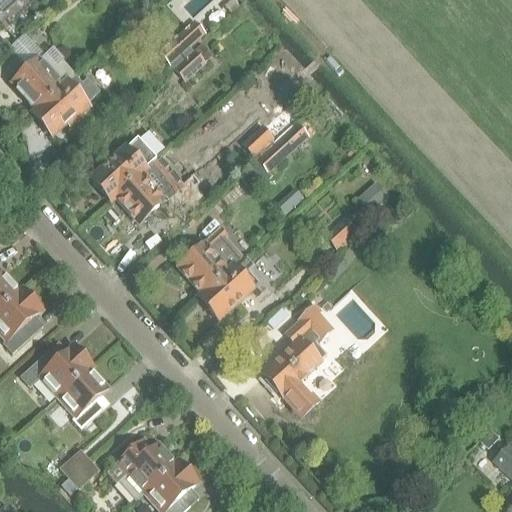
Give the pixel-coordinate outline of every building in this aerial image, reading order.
[(0,0),(0,19),(10,11),(0,0)] [(239,10),(233,2),(225,9),(231,16),(239,10)] [(69,86),(66,83),(25,38),(9,52),(26,69),(32,63),(35,67),(12,88),(36,114),(31,118),(32,119),(69,86)] [(189,55),(188,53),(189,51),(179,40),(160,57),(172,71),(189,55)] [(194,56),(192,58),(189,55),(172,71),(175,73),(185,85),(204,68),(194,56)] [(69,86),(32,119),(52,141),(66,128),(68,131),(91,110),(89,108),(101,97),(88,83),(76,93),(69,86)] [(254,159),(259,164),(258,165),(269,177),(308,141),(297,129),(276,148),(272,144),(254,159)] [(254,159),(272,144),(273,143),(262,131),(242,148),(253,160),(254,159)] [(110,205),(147,172),(128,151),(91,184),(110,205)] [(116,203),(140,228),(184,187),(160,161),(148,172),(147,172),(110,205),(112,207),(116,203)] [(376,188),(359,203),(371,217),(388,201),(376,188)] [(176,233),(183,227),(170,212),(163,219),(176,233)] [(345,223),(326,241),(337,253),(357,235),(345,223)] [(199,303),(239,267),(216,241),(208,248),(207,247),(179,273),(202,298),(198,301),(199,303)] [(239,267),(199,303),(218,324),(254,291),(235,270),(239,267)] [(22,293),(19,296),(1,276),(0,277),(0,314),(23,294),(22,293)] [(25,328),(41,314),(23,294),(0,314),(0,337),(6,344),(2,348),(12,358),(34,338),(25,328)] [(315,309),(299,323),(285,308),(262,330),(285,338),(296,350),(263,380),(301,422),(317,408),(297,386),(321,365),(310,353),(332,333),(318,318),(320,316),(315,309)] [(88,373),(92,370),(73,350),(58,364),(49,355),(20,381),(29,391),(40,381),(58,401),(88,373)] [(101,399),(107,393),(88,373),(58,401),(75,420),(71,424),(81,434),(100,417),(109,408),(101,399)] [(492,436),(482,447),(489,454),(499,443),(492,436)] [(135,505),(144,497),(179,466),(178,465),(175,468),(157,448),(150,454),(142,445),(107,477),(116,487),(118,485),(126,494),(124,496),(132,504),(133,503),(135,505)] [(511,453),(509,450),(494,466),(511,482),(511,453)] [(68,483),(89,464),(80,454),(59,473),(68,483)] [(78,494),(99,475),(89,464),(68,483),(61,490),(69,499),(76,492),(78,494)] [(181,501),(197,486),(179,466),(144,497),(157,511),(187,511),(190,510),(181,501)]
